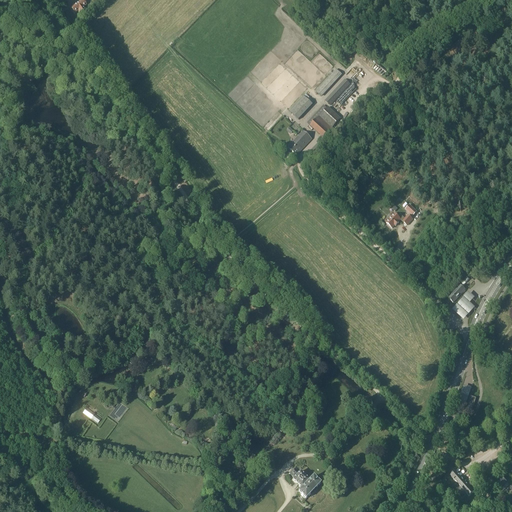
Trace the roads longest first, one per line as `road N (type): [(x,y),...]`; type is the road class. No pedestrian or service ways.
road 1 (track): [(50,0),(231,254),(433,445)]
road 2 (track): [(487,0),(414,52),(399,71),(388,116),(339,155),(325,201),(454,319)]
road 3 (primary): [(433,445),(472,337),(511,263)]
road 4 (unknown): [(326,194),(304,171),(310,151),(354,113),(397,96)]
road 5 (track): [(321,0),(313,8),(399,87)]
